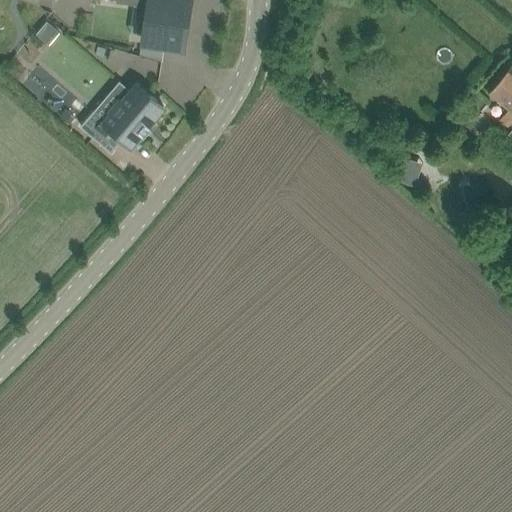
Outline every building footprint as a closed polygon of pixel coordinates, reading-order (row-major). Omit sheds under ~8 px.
[(186,0),(116,0),(148,5),(143,39),(168,43),(169,35),(181,36),(186,0)] [(48,21),(38,33),(50,43),(60,31),(48,21)] [(141,48),(140,54),(162,61),(163,51),(141,48)] [(511,65),(499,80),(491,90),(511,108),(502,119),(511,127),(511,128),(509,132),(511,134),(511,65)] [(138,83),(132,90),(123,101),(121,99),(112,111),(113,112),(106,121),(94,111),(81,125),(112,152),(124,139),(131,145),(141,133),(145,135),(153,126),(149,123),(164,106),(138,83)] [(76,116),(66,108),(61,115),(70,123),(76,116)] [(401,179),(417,185),(425,162),(409,156),(401,179)]
